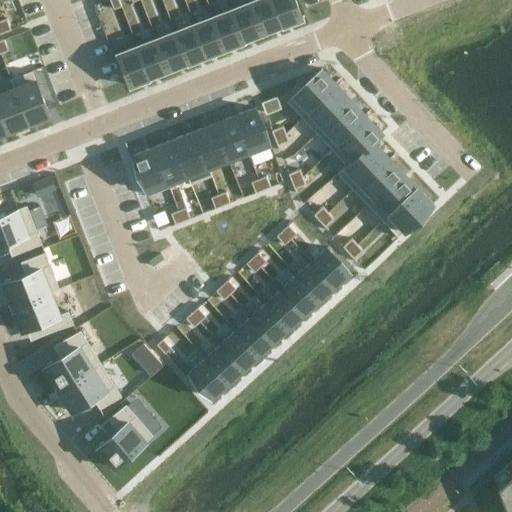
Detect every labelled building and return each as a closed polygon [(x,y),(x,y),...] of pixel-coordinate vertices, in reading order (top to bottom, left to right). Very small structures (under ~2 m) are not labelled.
[(118,0),(110,0),(114,9),(121,6),(118,0)] [(273,0),(254,0),(251,1),(263,32),(283,25),(273,0)] [(294,0),(273,0),(283,25),(302,17),(294,0)] [(251,1),(232,9),(244,40),(263,32),(251,1)] [(232,9),(213,16),(225,47),(244,40),(232,9)] [(213,16),(194,23),(207,54),(225,47),(213,16)] [(6,18),(0,20),(0,24),(3,32),(11,29),(6,18)] [(194,23),(175,31),(187,62),(207,54),(194,23)] [(175,31),(155,39),(167,70),(187,62),(175,31)] [(4,39),(0,40),(0,51),(1,53),(8,50),(4,39)] [(155,39),(137,46),(149,77),(167,70),(155,39)] [(137,46),(117,54),(129,85),(149,77),(137,46)] [(321,68),(286,101),(302,117),(337,84),(321,68)] [(31,70),(10,79),(13,88),(14,87),(28,123),(49,115),(31,70)] [(337,84),(302,117),(317,133),(351,100),(337,84)] [(0,92),(0,111),(8,131),(28,123),(14,87),(13,88),(0,92)] [(351,100),(317,133),(332,149),(366,116),(351,100)] [(255,107),(234,115),(248,151),(247,151),(248,156),(270,147),(255,107)] [(234,115),(214,123),(228,159),(247,151),(248,151),(234,115)] [(366,116),(332,149),(346,164),(346,165),(372,140),(373,141),(382,132),(366,116)] [(214,123),(193,131),(207,167),(208,166),(228,159),(214,123)] [(271,130),(274,138),(285,133),(282,126),(271,130)] [(193,131),(173,139),(187,174),(186,175),(190,184),(212,175),(208,166),(207,167),(193,131)] [(285,133),(274,138),(277,145),(288,141),(285,133)] [(173,139),(153,147),(167,182),(168,182),(186,175),(187,174),(173,139)] [(346,164),(337,172),(352,189),(387,156),(373,141),(372,140),(346,165),(346,164)] [(153,147),(132,155),(148,195),(170,186),(168,182),(167,182),(153,147)] [(387,156),(352,189),(367,205),(402,172),(387,156)] [(299,169),(288,173),(291,181),(302,177),(299,169)] [(402,172),(367,205),(382,220),(417,188),(402,172)] [(266,175),(258,178),(263,189),(270,187),(266,175)] [(302,177),(291,181),(294,188),(305,184),(302,177)] [(258,178),(251,181),(255,192),(263,189),(258,178)] [(417,188),(382,220),(398,237),(432,204),(417,188)] [(226,191),(218,194),(222,205),(230,202),(226,191)] [(218,194),(211,197),(215,208),(222,205),(218,194)] [(26,205),(0,215),(0,244),(1,244),(12,240),(17,253),(41,243),(26,205)] [(185,207),(178,210),(182,221),(190,218),(185,207)] [(322,207),(313,215),(318,221),(327,213),(322,207)] [(178,210),(170,213),(175,224),(182,221),(178,210)] [(327,213),(318,221),(324,227),(333,219),(327,213)] [(288,224),(282,230),(290,239),(296,233),(288,224)] [(282,230),(276,235),(284,244),(290,239),(282,230)] [(351,239),(342,247),(347,253),(356,245),(351,239)] [(356,245),(347,253),(353,258),(362,251),(356,245)] [(326,247),(311,261),(333,286),(349,272),(326,247)] [(25,273),(2,282),(12,306),(50,291),(50,292),(59,288),(44,251),(20,261),(25,273)] [(258,252),(252,257),(260,266),(266,261),(258,252)] [(252,257),(246,263),(254,272),(260,266),(252,257)] [(311,261),(296,275),(318,300),(333,286),(311,261)] [(296,275),(280,289),(303,313),(318,300),(296,275)] [(228,279),(222,285),(230,294),(236,288),(228,279)] [(222,285),(216,290),(224,299),(230,294),(222,285)] [(280,289),(265,302),(288,327),(303,313),(280,289)] [(50,291),(12,306),(21,330),(44,321),(49,333),(73,324),(68,311),(59,314),(50,292),(50,291)] [(265,302),(250,316),(273,341),(288,327),(265,302)] [(197,307),(191,312),(199,321),(206,316),(197,307)] [(191,312),(185,318),(193,327),(199,321),(191,312)] [(250,316),(235,330),(257,355),(273,341),(250,316)] [(65,354),(44,367),(58,389),(101,363),(80,330),(58,343),(65,354)] [(235,330),(220,344),(242,368),(257,355),(235,330)] [(162,338),(156,344),(164,353),(171,347),(162,338)] [(220,344),(205,357),(227,382),(242,368),(220,344)] [(205,357),(189,372),(211,396),(227,382),(205,357)] [(101,363),(58,389),(63,398),(60,400),(67,411),(70,409),(72,411),(92,399),(99,409),(121,396),(101,363)] [(115,431),(97,447),(115,468),(153,435),(126,404),(106,421),(115,431)] [(511,511),(511,471),(496,486),(506,511),(511,511)]
